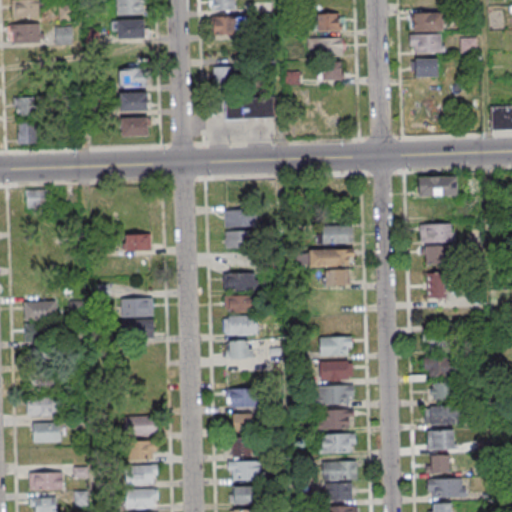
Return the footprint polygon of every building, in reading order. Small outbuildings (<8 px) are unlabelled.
[(10,0),(11,17),(39,17),(38,0),(10,0)] [(116,0),(116,14),(144,14),(144,0),(116,0)] [(210,0),(210,10),(235,10),(235,0),(210,0)] [(60,20),(72,19),(72,6),(60,6),(60,20)] [(443,31),(443,12),(410,12),(410,31),(443,31)] [(341,13),(317,13),(317,30),(341,30),(341,13)] [(235,16),(212,16),(212,34),(235,34),(235,16)] [(114,19),(114,38),(144,38),(144,19),(114,19)] [(42,42),(42,23),(9,23),(9,42),(42,42)] [(54,27),(54,44),(72,44),(72,27),(54,27)] [(410,52),(445,52),(445,34),(410,34),(410,52)] [(343,37),(309,37),(309,54),(343,54),(343,37)] [(438,75),(438,58),(412,58),(412,76),(438,75)] [(341,61),(319,61),(319,79),(341,79),(341,61)] [(235,66),(213,66),(213,85),(235,85),(235,66)] [(145,69),(118,69),(118,88),(145,88),(145,69)] [(300,71),(286,71),(286,85),(300,85),(300,71)] [(147,92),(120,92),(120,110),(147,110),(147,92)] [(14,115),(36,115),(36,96),(14,96),(14,115)] [(275,118),(275,96),(226,96),(226,118),(275,118)] [(490,129),(511,128),(511,104),(490,105),(490,129)] [(122,136),(147,136),(147,117),(122,117),(122,136)] [(18,143),(37,143),(37,122),(18,122),(18,143)] [(457,176),(418,176),(418,196),(457,196),(457,176)] [(26,207),(48,207),(48,189),(26,189),(26,207)] [(254,209),(224,209),(224,226),(254,226),(254,209)] [(419,223),(419,242),(454,242),(454,223),(419,223)] [(322,224),(322,245),(353,245),(353,224),(322,224)] [(251,247),(251,230),(225,230),(225,247),(251,247)] [(125,250),(150,250),(150,234),(125,234),(125,250)] [(443,246),(424,246),(424,264),(443,264),(443,246)] [(309,266),(353,266),(353,249),(309,249),(309,266)] [(324,269),(324,285),(350,285),(350,269),(324,269)] [(256,272),(223,272),(223,290),(256,290),(256,272)] [(445,298),(445,272),(426,272),(426,298),(445,298)] [(224,295),(224,311),(251,311),(251,295),(224,295)] [(153,298),(121,298),(121,317),(153,317),(153,298)] [(25,301),(25,320),(56,320),(56,301),(25,301)] [(223,334),(256,334),(256,316),(223,316),(223,334)] [(153,336),(153,320),(121,320),(121,336),(153,336)] [(25,323),(25,341),(47,341),(47,323),(25,323)] [(448,350),(448,333),(426,333),(426,350),(448,350)] [(352,336),(319,336),(319,355),(352,355),(352,336)] [(224,340),(224,357),(253,357),(253,340),(224,340)] [(458,376),(458,357),(424,357),(424,376),(458,376)] [(351,360),(319,360),(319,379),(351,379),(351,360)] [(29,388),(59,388),(59,375),(29,375),(29,388)] [(429,399),(453,399),(453,382),(429,382),(429,399)] [(353,404),(353,385),(321,385),(321,404),(353,404)] [(226,388),(226,407),(257,407),(257,388),(226,388)] [(61,414),(61,396),(27,396),(27,414),(61,414)] [(429,405),(429,424),(459,424),(459,405),(429,405)] [(317,428),(352,428),(352,410),(317,410),(317,428)] [(251,413),(232,413),(232,455),(251,455),(251,413)] [(157,415),(125,415),(125,435),(157,435),(157,415)] [(60,422),(31,422),(31,441),(60,441),(60,422)] [(454,449),(454,430),(427,430),(427,449),(454,449)] [(355,452),(355,433),(319,433),(319,452),(355,452)] [(156,440),(128,440),(128,457),(156,457),(156,440)] [(449,454),(427,454),(427,471),(449,471),(449,454)] [(229,479),(261,479),(261,461),(229,461),(229,479)] [(357,461),(322,461),(322,479),(357,479),(357,461)] [(125,464),(125,483),(158,483),(158,464),(125,464)] [(29,472),(29,489),(63,489),(63,472),(29,472)] [(465,496),(465,478),(428,478),(428,496),(465,496)] [(353,499),(353,483),(325,483),(325,499),(353,499)] [(254,486),(230,486),(230,504),(254,504),(254,486)] [(125,488),(125,508),(158,508),(158,488),(125,488)] [(29,497),(29,511),(56,511),(56,496),(29,497)] [(452,511),(452,503),(427,503),(427,511),(452,511)]
